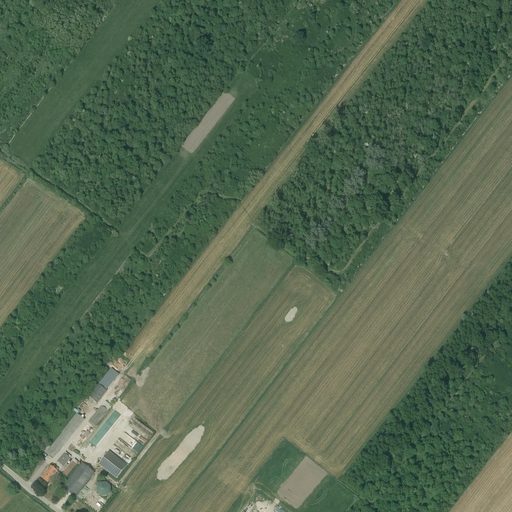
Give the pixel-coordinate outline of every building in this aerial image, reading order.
[(106,391),(99,385),(98,385),(88,398),(96,404),(106,391)] [(88,422),(95,427),(108,412),(107,412),(112,406),(105,401),(101,406),(88,422)] [(49,444),(44,451),(54,459),(85,420),(76,413),(51,446),(49,444)] [(84,428),(73,441),(81,446),(85,441),(91,433),(90,432),(94,427),(95,428),(95,427),(88,422),(88,421),(83,427),(84,428)] [(135,438),(139,432),(134,428),(130,434),(135,438)] [(141,436),(137,441),(143,445),(147,440),(141,436)] [(117,478),(127,465),(109,451),(99,464),(117,478)] [(63,467),(70,458),(64,453),(57,461),(63,467)] [(74,459),(63,473),(66,477),(78,462),(74,459)] [(95,472),(82,463),(63,488),(75,497),(95,472)] [(50,480),(57,471),(59,469),(54,465),(52,467),(50,465),(45,472),(41,478),(47,483),(50,479),(50,480)] [(106,496),(110,492),(110,487),(106,483),(101,483),(97,487),(97,492),(101,496),(106,496)] [(91,498),(87,502),(96,510),(100,505),(91,498)]
